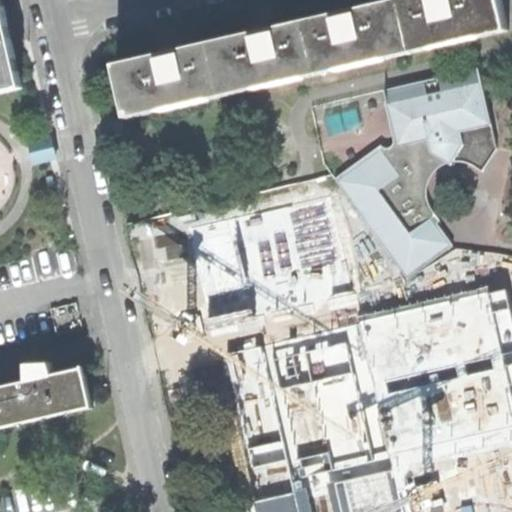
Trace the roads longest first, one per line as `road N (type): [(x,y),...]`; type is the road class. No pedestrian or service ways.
road 1 (residential): [(54,29),(160,511)]
road 2 (residential): [(54,29),(177,0)]
